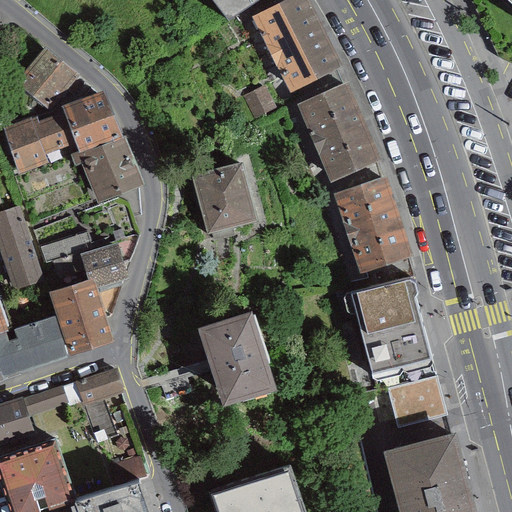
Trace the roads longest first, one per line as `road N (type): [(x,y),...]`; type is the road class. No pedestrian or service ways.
road 1 (secondary): [(363,0),(438,163),(511,425)]
road 2 (residential): [(119,348),(146,253),(150,169),(120,105),(0,0)]
road 3 (residential): [(511,177),(486,99),(433,0)]
road 4 (residential): [(174,511),(119,348)]
road 5 (residential): [(119,348),(0,391)]
